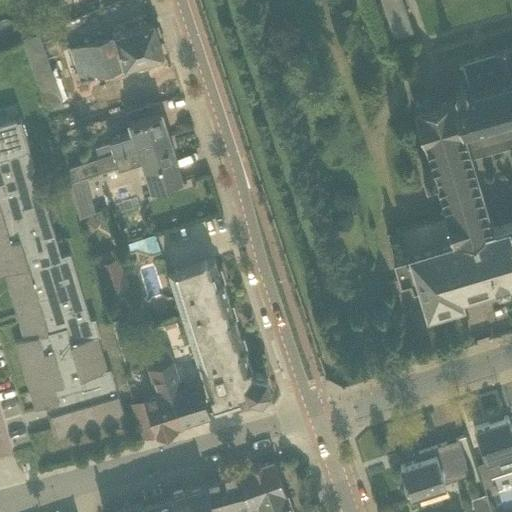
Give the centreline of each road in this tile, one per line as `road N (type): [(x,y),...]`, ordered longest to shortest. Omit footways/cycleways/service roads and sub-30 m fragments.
road 1 (tertiary): [(180,0),(317,419)]
road 2 (residential): [(0,506),(317,419)]
road 3 (residential): [(317,419),(511,357)]
